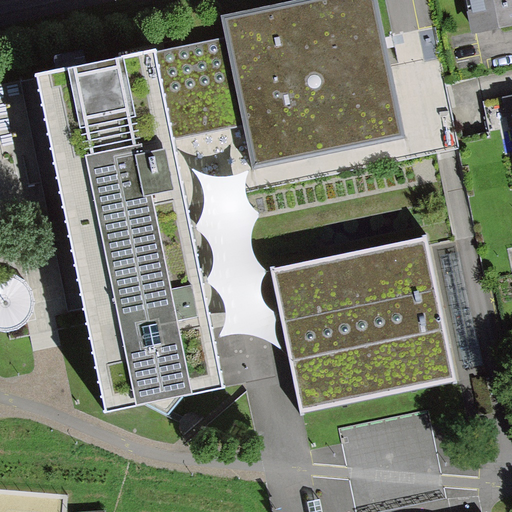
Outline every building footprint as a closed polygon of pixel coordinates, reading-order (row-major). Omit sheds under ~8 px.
[(369,0),(365,0),(224,27),(229,54),(244,130),(251,170),(397,142),(369,0)] [(511,0),(463,0),(474,47),(511,38),(511,0)] [(152,51),(33,75),(105,413),(223,388),(152,51)] [(172,145),(244,130),(229,54),(156,71),(172,145)] [(436,168),(254,202),(265,264),(448,230),(436,168)] [(275,266),(303,411),(456,382),(428,236),(275,266)]
